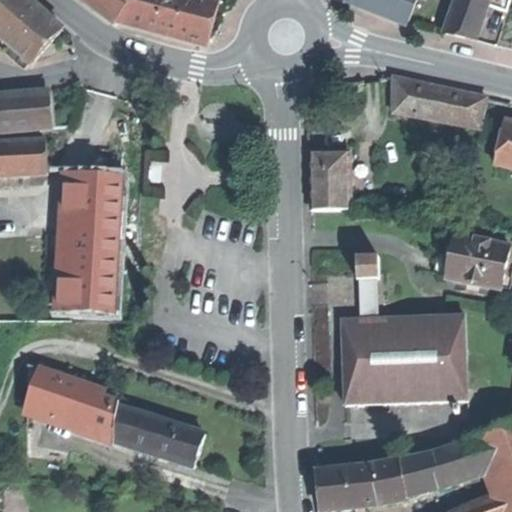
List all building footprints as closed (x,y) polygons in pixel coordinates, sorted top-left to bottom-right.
[(0,0),(0,37),(33,66),(65,31),(30,0),(0,0)] [(121,24),(133,0),(81,0),(117,28),(121,24)] [(133,0),(121,24),(208,47),(214,27),(220,4),(203,0),(133,0)] [(390,18),(408,25),(417,0),(364,0),(362,7),(390,18)] [(478,40),(492,1),(492,0),(457,0),(446,33),(459,36),(478,40)] [(425,84),(394,77),(394,112),(442,121),(448,89),(437,86),(425,84)] [(448,89),(442,121),(462,125),(481,129),(488,97),(448,89)] [(52,101),(0,105),(0,134),(54,130),(52,101)] [(511,122),(506,121),(496,164),(511,167),(511,122)] [(0,179),(14,178),(49,176),(47,143),(0,145),(0,179)] [(312,152),(312,211),(351,211),(351,152),(312,152)] [(53,319),(119,323),(121,251),(125,175),(61,172),(53,319)] [(452,255),(440,253),(435,274),(447,276),(447,280),(458,282),(456,290),(491,297),(493,290),(504,292),(505,288),(511,289),(511,279),(506,278),(511,250),(511,247),(456,236),(454,247),(452,255)] [(358,258),(358,281),(381,280),(380,258),(358,258)] [(344,321),(347,406),(471,402),(468,317),(344,321)] [(27,404),(35,407),(39,370),(28,366),(27,404)] [(122,403),(105,397),(105,392),(39,370),(35,407),(87,425),(116,435),(134,448),(145,415),(121,408),(122,403)] [(134,448),(195,469),(200,455),(207,435),(145,415),(134,448)] [(511,511),(511,423),(477,437),(478,440),(490,473),(500,499),(505,511),(511,511)] [(435,454),(402,461),(408,496),(490,473),(478,440),(435,454)] [(368,467),(319,472),(321,494),(322,511),(330,511),(348,510),(365,509),(378,507),(409,501),(408,496),(402,461),(368,467)] [(505,511),(500,499),(467,511),(505,511)]
